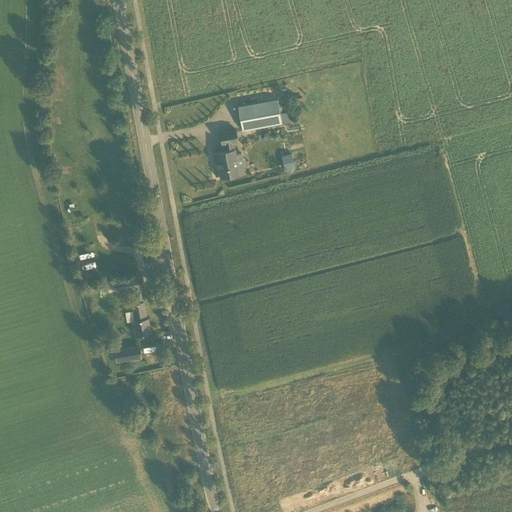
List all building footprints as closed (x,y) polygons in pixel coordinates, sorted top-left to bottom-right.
[(101,95),(101,78),(92,78),(93,96),(101,95)] [(303,97),(295,98),(297,108),(305,106),(303,97)] [(281,114),(278,99),(238,106),(242,131),(282,123),(293,121),(291,113),(281,114)] [(242,153),(236,154),(235,149),(234,149),(233,143),(238,142),(236,130),(220,133),(222,146),(225,145),(226,151),(214,153),(217,169),(219,168),(221,178),(246,174),(244,165),(242,153)] [(118,290),(131,288),(141,286),(139,276),(116,280),(118,290)] [(147,319),(144,302),(132,304),(135,321),(134,321),(137,336),(151,333),(148,318),(147,319)] [(353,418),(271,440),(276,459),(272,461),(278,484),(283,483),(299,479),(300,482),(308,479),(308,476),(323,472),(328,471),(327,469),(335,467),(370,458),(380,455),(376,440),(372,441),(370,435),(367,436),(360,410),(364,409),(396,400),(399,408),(408,406),(390,336),(380,339),(378,329),(342,339),(344,348),(334,351),(350,412),(351,412),(353,418)] [(142,357),(140,346),(115,350),(114,347),(110,348),(113,362),(142,357)]
